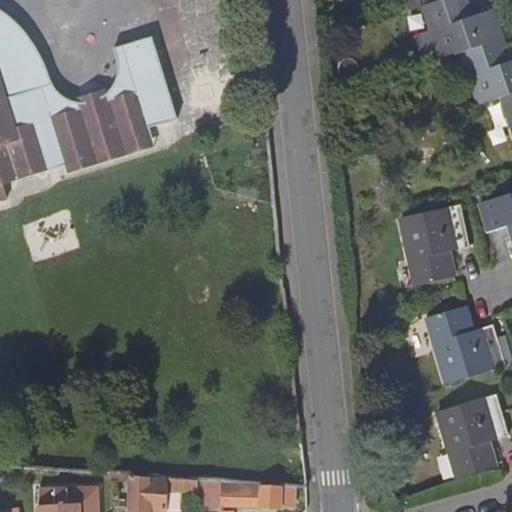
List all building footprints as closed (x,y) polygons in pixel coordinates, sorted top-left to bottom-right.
[(511,66),(509,67),(506,59),(509,58),(504,43),(494,14),(470,21),(467,15),(472,13),(466,0),(456,0),(427,10),(444,62),(465,56),(482,108),(504,101),(511,122),(511,66)] [(0,203),(6,202),(2,187),(8,174),(21,171),(32,176),(43,157),(53,154),(56,164),(64,169),(93,160),(101,163),(125,156),(123,152),(146,145),(144,135),(177,125),(152,42),(113,55),(115,63),(116,74),(115,84),(107,98),(100,103),(92,105),(84,106),(76,103),(69,99),(66,94),(50,69),(31,44),(16,27),(2,13),(0,12),(0,203)] [(93,160),(64,169),(67,179),(149,154),(146,145),(123,152),(125,156),(101,163),(93,160)] [(48,173),(64,169),(56,164),(53,154),(43,157),(48,173)] [(8,174),(2,187),(48,173),(43,157),(32,176),(21,171),(8,174)] [(511,198),(483,207),(492,236),(511,229),(511,198)] [(449,256),(472,250),(464,209),(404,222),(418,289),(456,281),(453,265),(451,265),(449,256)] [(472,326),(468,309),(430,320),(450,386),(507,370),(495,328),(471,335),(469,327),(472,326)] [(488,446),(511,440),(499,398),(441,415),(460,482),(498,471),(493,454),(490,455),(488,446)] [(147,511),(148,510),(163,511),(165,490),(197,492),(197,486),(204,486),(205,481),(166,478),(166,479),(131,477),(128,511),(147,511)] [(261,493),(260,506),(281,507),(282,489),(262,487),(262,485),(235,483),(234,491),(261,493)] [(37,495),(38,511),(95,511),(94,490),(37,495)] [(233,503),(260,506),(261,493),(234,491),(233,503)]
